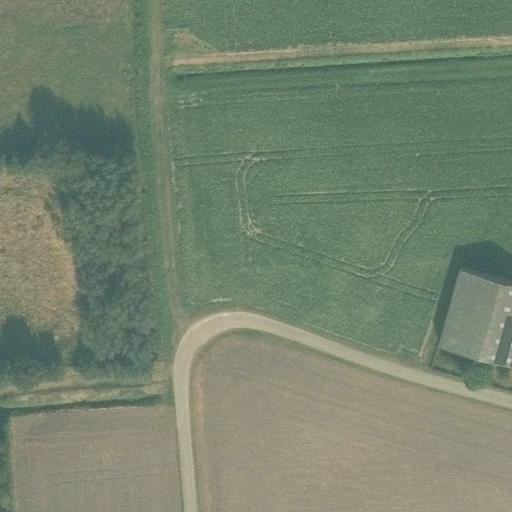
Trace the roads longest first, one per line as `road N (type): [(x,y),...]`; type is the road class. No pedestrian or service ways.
road 1 (track): [(150,0),(176,374)]
road 2 (unclassified): [(511,404),(243,325),(216,325),(187,344),(176,374)]
road 3 (track): [(0,386),(176,374)]
road 4 (unclassified): [(186,511),(176,374)]
